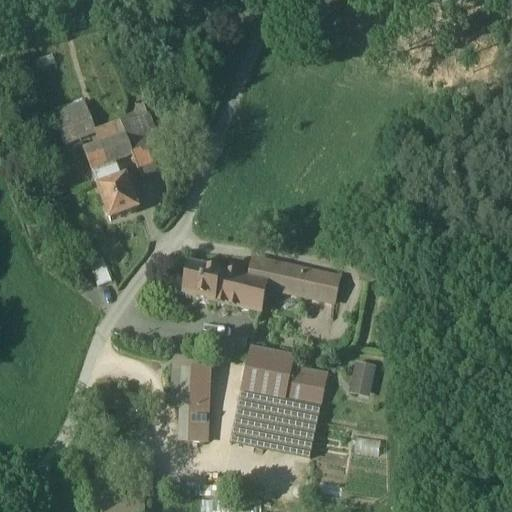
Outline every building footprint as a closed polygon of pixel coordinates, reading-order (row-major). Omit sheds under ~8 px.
[(78,130),(61,137),(64,146),(82,139),(78,130)] [(126,139),(84,156),(91,174),(108,168),(107,166),(133,156),(126,139)] [(144,152),(133,156),(142,180),(153,175),(144,152)] [(126,181),(99,191),(111,223),(138,212),(126,181)] [(253,263),(250,281),(231,277),(225,309),(261,316),(266,291),(307,299),(312,274),(253,263)] [(231,277),(190,269),(184,300),(225,309),(231,277)] [(339,280),(312,274),(307,299),(334,304),(339,280)] [(294,362),(251,353),(232,444),(311,461),(328,378),(292,370),(294,362)] [(176,441),(209,442),(211,358),(169,357),(168,402),(177,402),(176,441)] [(355,364),(348,394),(368,399),(375,369),(355,364)] [(201,499),(200,511),(255,511),(256,500),(201,499)] [(103,511),(143,511),(144,501),(104,501),(103,511)]
